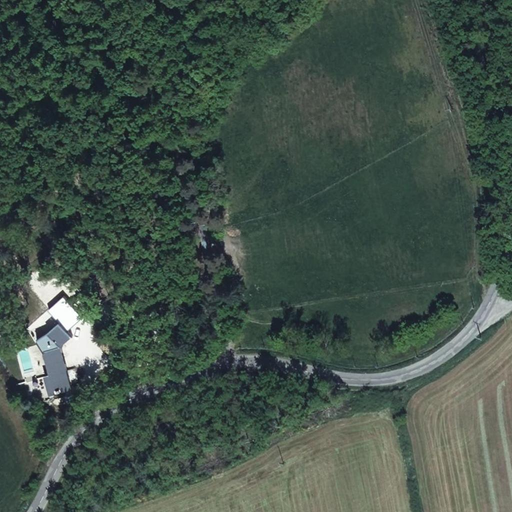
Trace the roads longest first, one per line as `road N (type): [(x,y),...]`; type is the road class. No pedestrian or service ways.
road 1 (unclassified): [(32,511),(72,424),(131,386),(193,364),(249,357),(316,376),(380,382),(434,362),(484,314),(511,249)]
road 2 (track): [(0,207),(243,0)]
road 3 (track): [(415,0),(502,276)]
